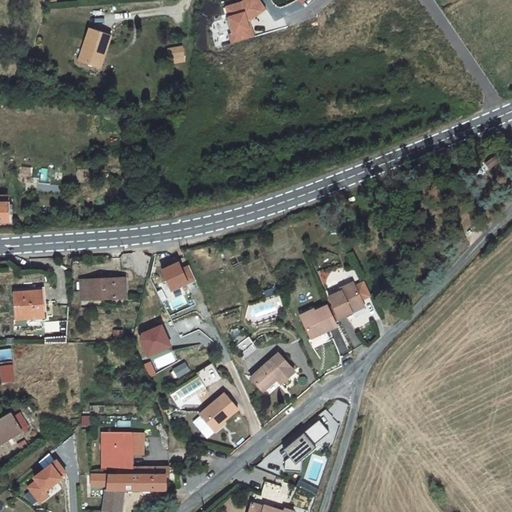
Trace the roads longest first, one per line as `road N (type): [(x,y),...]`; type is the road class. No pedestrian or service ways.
road 1 (secondary): [(504,116),(228,224),(0,254)]
road 2 (track): [(492,98),(192,151)]
road 3 (residential): [(359,367),(178,511)]
road 4 (unclassified): [(359,367),(511,208)]
road 5 (unclassified): [(316,511),(359,367)]
road 6 (residential): [(504,116),(426,0)]
